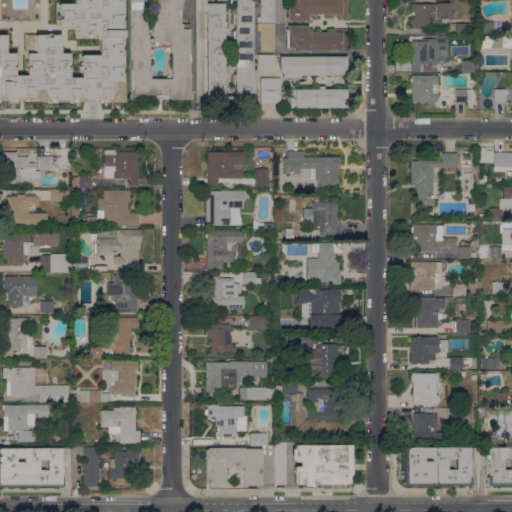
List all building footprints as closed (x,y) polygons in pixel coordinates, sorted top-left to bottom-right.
[(121,0),(123,101),(108,101),(108,95),(0,95),(0,34),(4,34),(4,53),(14,53),(14,60),(15,60),(15,68),(14,68),(14,75),(26,75),(25,67),(24,67),(24,60),(25,60),(25,35),(59,35),(59,53),(68,53),(68,61),(69,61),(69,68),(68,68),(68,77),(80,77),(80,69),(79,69),(79,62),(80,62),(80,55),(98,55),(98,37),(76,37),(76,27),(57,27),(57,19),(56,19),(56,13),(58,13),(57,4),(72,3),(72,0),(121,0)] [(128,94),(130,94),(129,0),(182,0),(183,1),(182,1),(182,8),(180,8),(180,24),(182,24),(189,24),(189,94),(190,94),(190,99),(169,99),(169,97),(167,97),(167,99),(151,99),(151,98),(150,98),(150,99),(128,99),(128,94)] [(224,3),(224,22),(226,22),(226,30),(224,30),(224,38),(226,38),(226,46),(224,46),(224,66),(226,66),(226,75),(224,75),(224,82),(226,82),(226,90),(224,90),(224,95),(234,95),(234,83),(232,83),(232,74),(234,74),(234,68),(232,68),(232,59),(234,59),(234,38),(232,38),(232,30),(234,30),(234,23),(232,23),(232,14),(234,14),(234,6),(235,6),(235,0),(251,0),(252,102),(245,102),(206,102),(206,3),(224,3)] [(257,24),(257,16),(260,16),(260,0),(274,0),(274,22),(273,22),(273,23),(274,23),(274,24),(257,24)] [(286,7),(292,7),(292,2),(291,2),(291,0),(346,0),(347,17),(335,17),(335,14),(308,14),(308,20),(287,21),(286,7)] [(414,25),(413,25),(413,16),(414,16),(414,12),(410,12),(410,3),(435,3),(449,2),(449,19),(448,19),(448,20),(445,20),(445,27),(436,27),(414,27),(414,25)] [(493,21),(493,32),(480,32),(480,21),(493,21)] [(455,23),(477,23),(477,33),(468,33),(468,34),(455,34),(455,23)] [(274,51),(260,51),(260,30),(257,30),(257,24),(274,24),(274,51)] [(293,48),(286,48),(286,47),(285,47),(285,31),(286,31),(286,29),(287,29),(287,25),(308,25),(308,31),(335,31),(335,29),(347,29),(347,51),(338,51),(293,51),(293,48)] [(480,36),(511,36),(511,47),(502,47),(480,48),(480,36)] [(423,38),(446,38),(446,49),(438,49),(438,57),(445,57),(445,63),(422,63),(422,64),(419,64),(419,71),(411,71),(411,49),(411,48),(410,47),(410,43),(411,42),(411,41),(423,41),(423,38)] [(272,66),(257,65),(257,55),(273,55),(272,66)] [(281,77),(281,71),(279,71),(279,56),(346,56),(346,73),(340,73),(340,75),(323,75),(323,77),(318,77),(318,75),(299,75),(299,77),(281,77)] [(475,60),(475,71),(461,71),(461,60),(475,60)] [(436,99),(436,101),(411,101),(411,75),(437,75),(437,94),(436,94),(436,95),(438,95),(438,98),(437,98),(437,99),(436,99)] [(280,77),(280,103),(260,103),(260,77),(280,77)] [(289,89),(318,89),(318,86),(323,86),(323,89),(346,89),(346,107),(289,107),(289,89)] [(471,88),(471,101),(466,100),(466,102),(454,101),(454,88),(471,88)] [(505,101),(493,101),(493,89),(505,89),(505,101)] [(114,149),(114,151),(138,151),(138,163),(137,163),(137,186),(128,186),(128,178),(112,178),(112,177),(103,177),(103,167),(104,167),(104,166),(104,165),(102,165),(102,163),(104,163),(104,154),(102,154),(102,150),(104,150),(104,149),(114,149)] [(231,151),(231,157),(240,157),(240,161),(231,161),(231,178),(217,178),(217,185),(206,185),(206,169),(205,169),(205,162),(206,162),(206,151),(231,151)] [(286,151),(303,151),(303,156),(339,156),(339,169),(336,169),(336,177),(337,178),(337,182),(336,183),(336,184),(334,184),(330,184),(326,184),(324,184),(323,184),(323,186),(318,186),(318,183),(317,183),(317,179),(314,179),(314,178),(309,178),(309,168),(299,168),(299,173),(282,173),(282,157),(286,157),(286,151)] [(2,183),(2,152),(16,152),(16,156),(27,156),(27,163),(34,163),(35,171),(39,171),(39,183),(2,183)] [(442,168),(442,167),(432,167),(432,172),(433,173),(433,177),(432,178),(432,179),(433,179),(433,181),(432,181),(432,206),(415,206),(415,188),(414,188),(414,183),(409,183),(409,160),(441,160),(441,152),(456,152),(456,168),(442,168)] [(511,152),(511,161),(505,161),(505,171),(493,171),(493,152),(511,152)] [(36,156),(51,156),(60,156),(60,168),(50,168),(50,169),(36,169),(36,156)] [(77,188),(77,187),(71,187),(71,177),(77,176),(91,175),(91,188),(77,188)] [(267,187),(254,187),(254,175),(267,175),(267,187)] [(503,186),(511,186),(511,206),(509,206),(509,200),(503,200),(503,186)] [(50,201),(50,188),(62,189),(62,201),(50,201)] [(74,205),(74,206),(70,206),(70,200),(74,200),(80,200),(80,194),(78,194),(78,188),(84,188),(84,194),(83,194),(82,200),(83,200),(83,205),(82,205),(81,211),(78,211),(79,205),(74,205)] [(129,202),(127,202),(127,209),(129,209),(129,213),(138,213),(138,226),(115,226),(112,222),(112,220),(103,220),(103,217),(97,217),(97,225),(81,225),(82,218),(86,218),(86,216),(96,216),(96,210),(97,210),(97,198),(103,198),(103,190),(129,190),(129,202)] [(205,190),(220,190),(245,190),(245,201),(242,201),(242,208),(229,208),(229,225),(205,225),(205,190)] [(46,225),(18,225),(12,225),(12,224),(2,224),(2,205),(6,205),(6,196),(16,196),(16,194),(24,194),(24,195),(35,195),(35,197),(37,197),(37,203),(28,203),(28,212),(46,212),(46,225)] [(311,202),(336,202),(336,219),(338,219),(338,223),(340,223),(340,234),(325,234),(325,236),(321,236),(321,234),(320,234),(320,229),(311,229),(311,223),(302,223),(302,208),(311,208),(311,202)] [(502,208),(502,221),(488,220),(489,207),(502,208)] [(436,225),(441,225),(441,237),(455,237),(455,246),(444,246),(444,248),(440,248),(440,251),(420,251),(420,245),(415,245),(415,239),(413,239),(413,236),(412,236),(412,232),(410,232),(410,226),(411,226),(411,224),(436,224),(436,225)] [(284,238),(284,231),(285,231),(285,228),(292,228),(292,231),(293,231),(293,238),(284,238)] [(511,249),(511,244),(502,244),(502,228),(511,228),(511,249)] [(113,265),(113,252),(113,254),(95,254),(95,253),(93,253),(93,240),(94,240),(94,238),(96,238),(96,229),(139,229),(139,250),(135,250),(135,265),(113,265)] [(241,230),(241,242),(230,241),(230,262),(225,262),(225,260),(222,260),(222,265),(222,269),(206,269),(206,230),(241,230)] [(2,245),(3,245),(3,234),(28,234),(28,241),(29,241),(29,244),(39,244),(40,248),(38,248),(38,251),(41,251),(41,255),(50,255),(50,253),(67,253),(67,272),(50,272),(50,269),(39,269),(39,255),(28,255),(28,254),(23,254),(23,263),(6,263),(6,257),(2,257),(2,245)] [(334,261),(338,262),(338,270),(340,270),(340,284),(319,284),(320,272),(319,272),(319,268),(309,268),(309,260),(317,260),(318,242),(342,243),(342,253),(334,253),(334,261)] [(469,246),(469,258),(457,258),(457,246),(469,246)] [(500,258),(480,258),(480,246),(500,246),(500,258)] [(87,269),(75,270),(74,261),(72,261),(72,258),(74,258),(74,257),(87,257),(87,269)] [(435,262),(441,262),(441,288),(410,288),(410,273),(408,273),(408,269),(410,269),(410,262),(411,262),(411,261),(435,261),(435,262)] [(293,265),(298,273),(289,278),(284,271),(293,265)] [(255,284),(242,284),(242,271),(255,271),(255,284)] [(113,301),(113,295),(106,295),(106,282),(112,282),(112,274),(122,274),(123,273),(127,273),(128,274),(136,274),(136,312),(114,312),(114,301),(113,301)] [(36,276),(36,296),(22,296),(22,306),(7,306),(7,293),(3,293),(3,276),(36,276)] [(218,276),(218,278),(230,277),(230,278),(233,278),(233,283),(236,283),(236,295),(243,295),(243,300),(244,300),(244,303),(243,304),(243,308),(226,308),(226,307),(225,307),(225,305),(206,305),(206,295),(209,295),(209,292),(213,292),(213,284),(210,284),(210,276),(218,276)] [(491,281),(495,281),(495,280),(497,280),(497,281),(511,281),(511,295),(501,295),(501,293),(491,294),(491,281)] [(452,283),(465,283),(465,295),(452,295),(452,283)] [(338,290),(338,293),(339,295),(339,298),(338,299),(339,314),(338,314),(338,328),(308,329),(308,316),(300,316),(300,303),(296,303),(296,288),(310,288),(310,292),(315,292),(315,290),(320,290),(338,290)] [(415,327),(415,298),(445,298),(445,308),(438,308),(438,311),(438,327),(415,327)] [(52,312),(52,315),(44,315),(44,312),(39,312),(39,301),(52,300),(52,312)] [(268,316),(268,331),(260,331),(260,328),(247,328),(247,316),(268,316)] [(31,326),(25,326),(25,329),(31,329),(32,343),(31,344),(30,345),(26,345),(26,350),(23,350),(20,350),(20,348),(18,348),(18,350),(12,350),(12,357),(2,357),(3,318),(17,318),(17,317),(31,317),(31,326)] [(137,320),(138,321),(138,324),(137,325),(137,328),(131,328),(131,338),(128,338),(128,347),(130,348),(126,353),(123,351),(117,351),(117,353),(114,353),(114,351),(111,351),(111,348),(108,348),(108,341),(103,341),(103,322),(113,322),(113,317),(137,317),(137,320)] [(469,320),(469,333),(455,333),(455,320),(469,320)] [(486,332),(486,320),(506,320),(506,332),(486,332)] [(217,324),(217,322),(219,322),(219,324),(229,324),(229,336),(231,336),(231,344),(234,344),(234,354),(210,354),(210,337),(207,337),(207,334),(206,334),(206,324),(217,324)] [(300,348),(286,348),(287,335),(300,335),(300,348)] [(410,337),(437,337),(437,343),(439,343),(439,339),(447,339),(447,351),(439,351),(439,346),(437,346),(437,352),(435,352),(435,359),(434,359),(434,360),(434,363),(410,363),(410,337)] [(317,344),(337,344),(337,350),(344,350),(344,360),(338,360),(338,368),(335,368),(335,376),(305,376),(306,349),(316,349),(317,344)] [(46,346),(46,358),(34,358),(34,346),(46,346)] [(90,358),(89,346),(102,346),(102,358),(90,358)] [(481,356),(499,356),(499,369),(481,368),(481,356)] [(462,357),(462,360),(471,360),(471,369),(449,369),(449,357),(462,357)] [(137,361),(137,370),(135,370),(135,386),(134,386),(134,394),(126,394),(126,396),(124,396),(121,396),(120,396),(120,395),(116,395),(116,394),(111,394),(111,401),(79,401),(79,390),(100,390),(100,393),(108,393),(108,386),(102,386),(102,362),(111,362),(110,361),(137,361)] [(229,362),(229,361),(265,361),(265,377),(241,376),(241,385),(238,385),(237,387),(212,387),(212,394),(204,394),(205,362),(229,362)] [(34,367),(34,385),(68,385),(68,402),(38,402),(38,395),(28,395),(28,396),(9,397),(9,395),(6,395),(6,378),(2,378),(2,367),(34,367)] [(412,381),(411,381),(411,379),(410,379),(410,375),(411,375),(411,373),(437,372),(437,381),(435,381),(435,395),(438,395),(438,396),(439,396),(439,402),(438,402),(438,403),(412,403),(412,381)] [(296,381),(296,393),(281,392),(281,381),(296,381)] [(273,386),(272,398),(265,397),(265,399),(239,399),(239,386),(273,386)] [(337,389),(337,420),(307,419),(307,411),(312,411),(312,402),(307,402),(307,389),(337,389)] [(506,392),(506,403),(494,403),(494,392),(506,392)] [(207,403),(218,403),(218,405),(243,405),(243,415),(246,415),(246,430),(236,430),(236,437),(231,437),(231,439),(223,439),(223,437),(222,437),(223,437),(221,440),(220,439),(219,439),(218,438),(217,439),(215,436),(215,435),(214,434),(215,434),(214,433),(216,431),(217,432),(217,431),(216,431),(216,427),(217,427),(217,426),(215,426),(215,419),(213,419),(213,420),(210,420),(210,419),(206,419),(206,414),(204,414),(204,409),(207,409),(207,403)] [(47,404),(47,418),(37,418),(37,413),(33,414),(33,425),(22,425),(22,430),(3,430),(3,409),(2,409),(2,405),(47,404)] [(134,430),(139,430),(139,441),(134,441),(134,443),(118,442),(119,433),(108,432),(108,427),(100,426),(100,410),(113,410),(113,408),(118,408),(118,406),(135,407),(134,430)] [(452,409),(464,409),(464,419),(451,419),(452,409)] [(436,413),(436,423),(434,423),(434,432),(452,432),(452,442),(412,440),(413,413),(436,413)] [(291,432),(291,441),(280,440),(280,432),(291,432)] [(267,433),(267,444),(249,444),(249,433),(267,433)] [(285,442),(285,485),(274,485),(274,442),(285,442)] [(350,445),(350,475),(348,475),(348,484),(313,484),(313,486),(305,486),(305,484),(293,484),(293,467),(298,467),(298,461),(294,461),(294,459),(291,459),(291,449),(294,449),(294,445),(350,445)] [(403,446),(408,446),(408,447),(471,447),(471,485),(403,486),(403,446)] [(487,484),(485,484),(485,477),(486,477),(486,475),(488,475),(488,459),(485,459),(485,447),(511,446),(511,485),(487,486),(487,484)] [(0,447),(64,448),(63,487),(0,487),(0,447)] [(97,486),(83,486),(83,447),(98,447),(97,486)] [(261,485),(243,485),(243,467),(225,467),(225,484),(205,484),(205,449),(208,449),(208,447),(244,448),(244,449),(261,449),(261,485)] [(138,451),(138,458),(137,458),(137,462),(135,462),(135,464),(130,464),(130,477),(109,477),(109,458),(113,458),(113,451),(138,451)]
